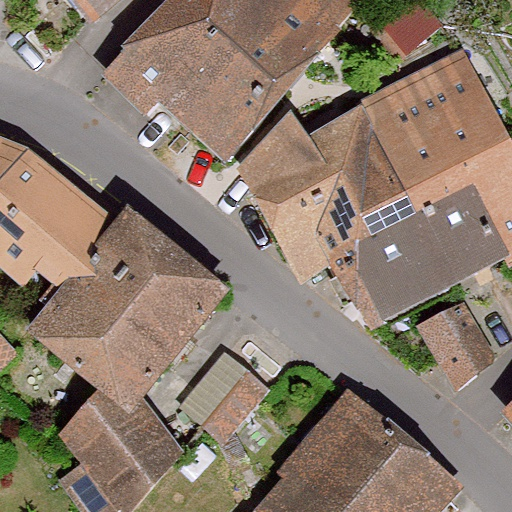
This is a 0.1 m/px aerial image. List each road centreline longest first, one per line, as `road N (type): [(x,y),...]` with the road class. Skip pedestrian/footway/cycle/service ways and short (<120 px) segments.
road 1 (unclassified): [(25,121),(145,192),(456,438)]
road 2 (residential): [(152,0),(25,121)]
